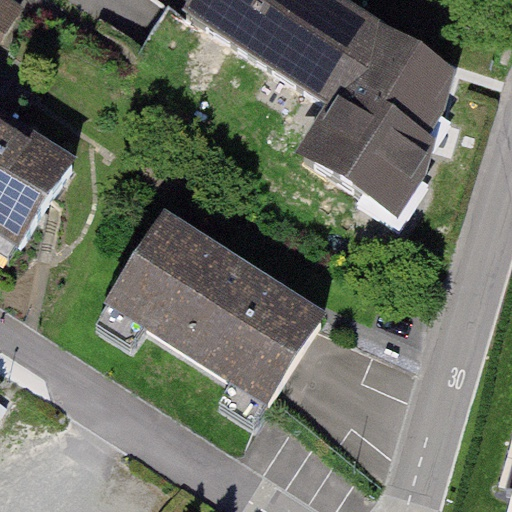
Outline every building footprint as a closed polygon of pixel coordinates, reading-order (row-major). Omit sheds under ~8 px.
[(373,34),(318,0),(186,0),(175,18),(325,111),(373,34)] [(0,36),(16,12),(0,1),(0,36)] [(456,86),(373,34),(295,158),(378,209),(456,86)] [(0,116),(0,241),(8,246),(65,160),(0,116)] [(332,318),(167,208),(107,297),(273,407),(332,318)]
